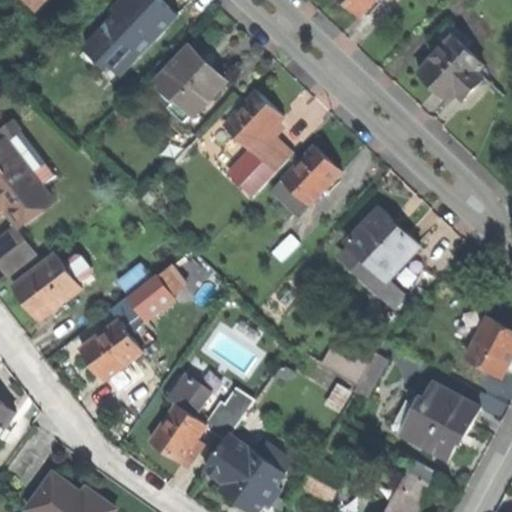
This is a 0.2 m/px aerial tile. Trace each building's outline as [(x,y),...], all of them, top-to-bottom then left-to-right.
[(28,0),(39,10),(49,0),(28,0)] [(104,29),(132,56),(146,41),(151,46),(178,17),(162,2),(159,0),(123,0),(113,11),(118,15),(104,29)] [(343,0),(348,4),(361,16),(376,0),(343,0)] [(431,40),(442,49),(454,36),(463,44),(468,38),(449,20),(431,40)] [(442,49),(419,74),(434,88),(451,104),(458,96),(481,72),(486,66),(463,44),(454,36),(442,49)] [(137,60),(151,46),(146,41),(132,56),(137,60)] [(152,93),(184,122),(193,112),(196,115),(226,83),(208,66),(191,51),(152,93)] [(488,78),(481,72),(458,96),(465,103),(488,78)] [(226,126),(252,151),(269,133),(284,117),(270,103),(258,92),(226,126)] [(161,150),(175,165),(194,146),(179,131),(161,150)] [(255,197),(268,183),(248,164),(274,138),(269,133),(252,151),(230,174),(255,197)] [(293,156),(274,138),(248,164),(268,183),(293,156)] [(0,200),(6,209),(19,226),(53,202),(8,141),(0,147),(0,200)] [(287,185),(310,207),(343,173),(330,161),(320,151),(287,185)] [(301,217),(310,207),(287,185),(278,195),(301,217)] [(344,258),(362,275),(370,265),(388,282),(421,246),(400,227),(381,209),(349,244),(353,248),(344,258)] [(0,238),(0,262),(8,274),(35,254),(14,227),(0,238)] [(272,252),(283,262),(300,243),(290,233),(272,252)] [(54,253),(14,285),(25,300),(40,319),(81,287),(74,278),(79,274),(67,258),(61,262),(54,253)] [(189,257),(162,278),(173,293),(175,296),(203,275),(189,257)] [(118,279),(129,295),(153,278),(142,262),(118,279)] [(405,297),(388,282),(370,265),(362,275),(396,306),(405,297)] [(418,288),(448,304),(455,290),(425,274),(418,288)] [(136,297),(148,312),(173,293),(162,278),(136,297)] [(444,311),(457,318),(469,294),(456,287),(455,290),(448,304),(444,311)] [(93,362),(106,379),(144,350),(132,334),(142,327),(135,318),(125,325),(119,318),(81,347),(93,362)] [(469,358),(504,377),(511,363),(511,329),(490,318),(481,335),(471,355),(469,358)] [(462,350),(471,355),(481,335),(472,330),(462,350)] [(333,337),(320,370),(374,391),(387,358),(333,337)] [(173,400),(179,404),(180,402),(207,422),(211,416),(200,408),(211,392),(190,376),(173,400)] [(423,398),(404,435),(451,458),(458,443),(463,445),(471,428),(482,406),(436,383),(428,400),(423,398)] [(223,400),(211,416),(207,422),(210,423),(208,426),(227,440),(256,400),(238,387),(227,403),(223,400)] [(168,451),(183,462),(185,459),(199,438),(208,426),(210,423),(207,422),(180,402),(179,404),(153,440),(168,451)] [(0,433),(7,424),(14,414),(0,403),(0,433)] [(13,428),(7,424),(0,433),(0,444),(1,445),(13,428)] [(206,443),(199,438),(185,459),(191,463),(206,443)] [(212,472),(233,486),(252,457),(256,452),(235,438),(212,472)] [(273,463),(256,452),(252,457),(270,468),(273,463)] [(276,465),(273,463),(270,468),(287,480),(298,465),(283,455),(276,465)] [(245,506),(254,511),(265,511),(287,480),(270,468),(252,457),(233,486),(227,494),(245,506)] [(318,460),(309,476),(337,491),(346,476),(318,460)] [(111,511),(114,508),(96,496),(90,505),(82,500),(85,496),(76,490),(53,474),(27,510),(29,511),(111,511)] [(412,474),(392,508),(399,511),(420,511),(435,487),(412,474)] [(309,476),(301,489),(330,505),(337,491),(309,476)]
